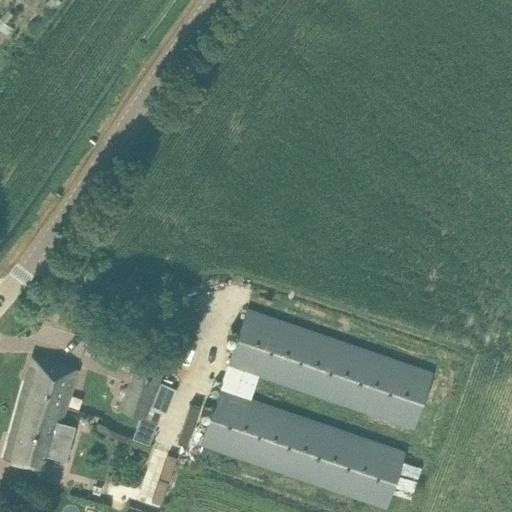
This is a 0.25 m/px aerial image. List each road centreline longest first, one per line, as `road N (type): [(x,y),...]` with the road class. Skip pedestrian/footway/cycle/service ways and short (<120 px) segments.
road 1 (tertiary): [(0,296),(213,0)]
road 2 (unknown): [(39,250),(228,328)]
